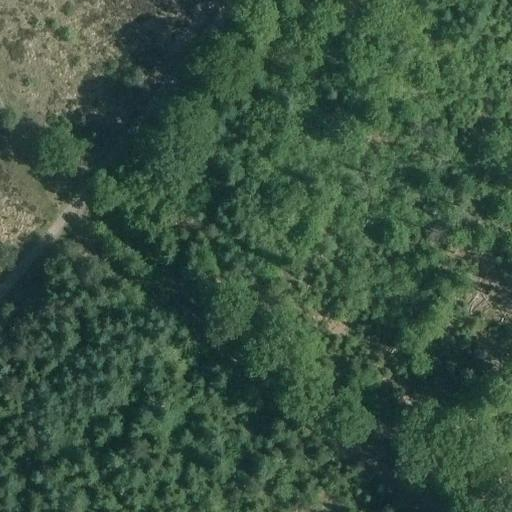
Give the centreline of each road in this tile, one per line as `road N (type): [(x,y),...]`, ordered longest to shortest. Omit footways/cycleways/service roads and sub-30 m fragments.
road 1 (track): [(60,227),(432,511)]
road 2 (track): [(60,227),(240,0)]
